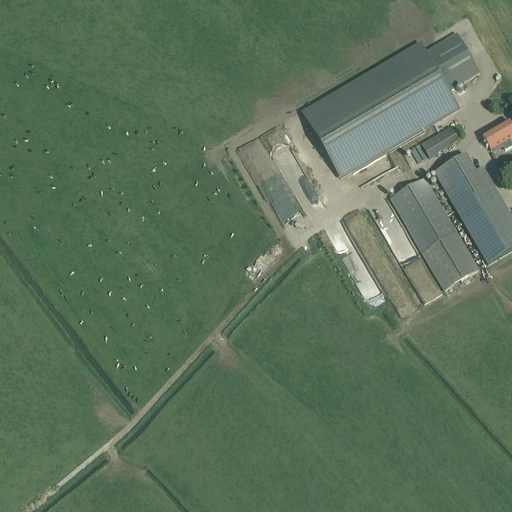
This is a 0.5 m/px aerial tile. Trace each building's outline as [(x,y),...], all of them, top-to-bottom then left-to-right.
[(457,35),(426,53),(450,93),(480,75),(457,35)] [(341,182),(461,112),(450,93),(426,53),(421,44),(302,114),(341,182)] [(502,145),(505,152),(511,147),(511,145),(510,141),(511,139),(511,128),(508,122),(482,137),(491,152),(502,145)] [(476,173),(466,156),(434,175),(487,267),(511,251),(511,218),(483,169),(476,173)] [(425,180),(391,200),(422,254),(444,292),(478,272),(456,234),(447,219),(428,185),(425,180)]
